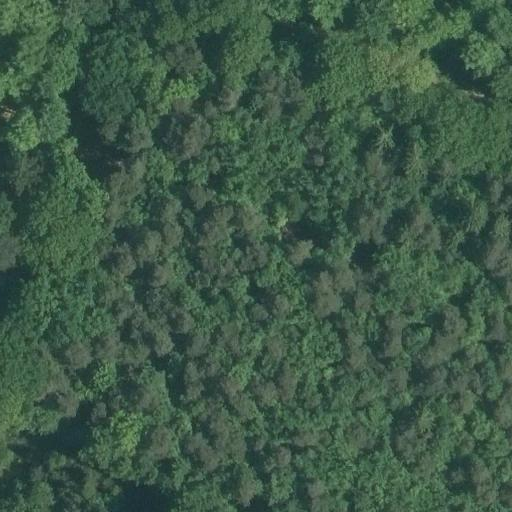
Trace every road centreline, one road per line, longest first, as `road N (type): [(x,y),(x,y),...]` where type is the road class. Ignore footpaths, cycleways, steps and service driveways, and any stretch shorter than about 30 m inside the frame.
road 1 (unknown): [(511,186),(403,140),(192,0)]
road 2 (track): [(0,320),(126,0)]
road 3 (track): [(262,0),(511,99)]
